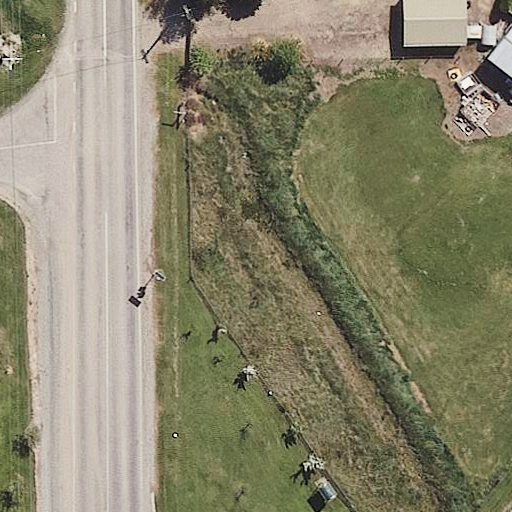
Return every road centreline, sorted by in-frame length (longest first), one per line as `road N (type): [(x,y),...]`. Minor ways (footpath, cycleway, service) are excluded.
road 1 (tertiary): [(108,511),(104,142)]
road 2 (tertiary): [(104,142),(101,0)]
